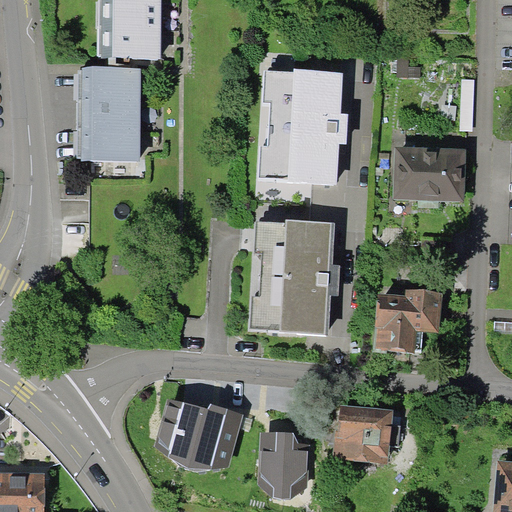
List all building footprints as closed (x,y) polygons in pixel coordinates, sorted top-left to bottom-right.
[(98,0),(98,55),(161,56),(161,0),(98,0)] [(139,158),(140,69),(78,68),(76,157),(139,158)] [(347,83),(267,78),(260,180),(341,185),(347,83)] [(458,132),(469,133),(471,84),(460,83),(458,132)] [(433,201),(458,202),(460,157),(436,156),(437,149),(419,148),(419,155),(395,154),(393,199),(418,200),(417,208),(433,209),(433,201)] [(339,232),(259,227),(252,329),(333,334),(339,232)] [(419,241),(418,256),(448,258),(449,243),(419,241)] [(417,271),(447,273),(448,258),(418,256),(417,271)] [(383,353),(410,355),(410,354),(418,355),(420,333),(434,335),(437,300),(406,298),(405,304),(379,302),(376,329),(374,329),(372,354),(383,355),(383,353)] [(491,335),(511,335),(511,325),(492,324),(491,335)] [(175,462),(188,466),(228,466),(242,413),(210,401),(206,406),(168,397),(156,448),(175,462)] [(384,448),(395,449),(397,429),(386,428),(387,417),(340,413),(338,436),(334,436),(329,446),(332,447),(331,459),(341,460),(341,462),(382,465),(384,448)] [(293,431),(260,430),(257,483),(273,497),(291,497),(307,487),(310,444),(298,442),(293,431)] [(511,511),(511,470),(498,469),(494,511),(511,511)] [(0,511),(39,511),(40,480),(22,480),(20,476),(8,476),(6,479),(0,479),(0,511)]
